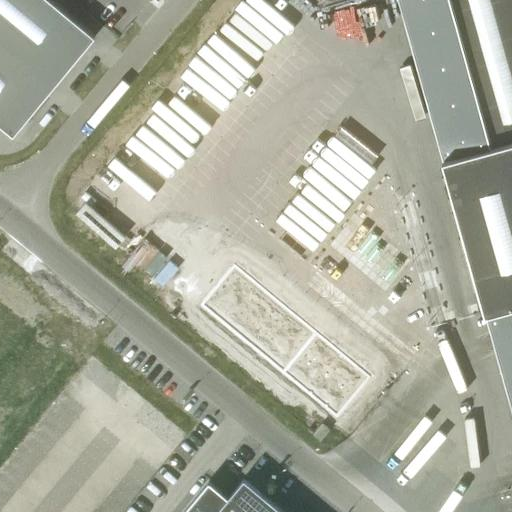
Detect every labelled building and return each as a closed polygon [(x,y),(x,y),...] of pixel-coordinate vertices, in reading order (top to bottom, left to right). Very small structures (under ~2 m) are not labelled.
[(50,90),(94,36),(50,0),(0,0),(0,124),(12,135),(27,118),(26,117),(50,90)] [(511,0),(407,0),(456,174),(448,175),(475,273),(481,293),(488,291),(511,377),(511,0)] [(102,179),(89,196),(103,207),(116,190),(102,179)] [(0,455),(72,369),(0,310),(0,455)] [(281,511),(244,481),(231,497),(222,490),(208,479),(179,511),(281,511)]
